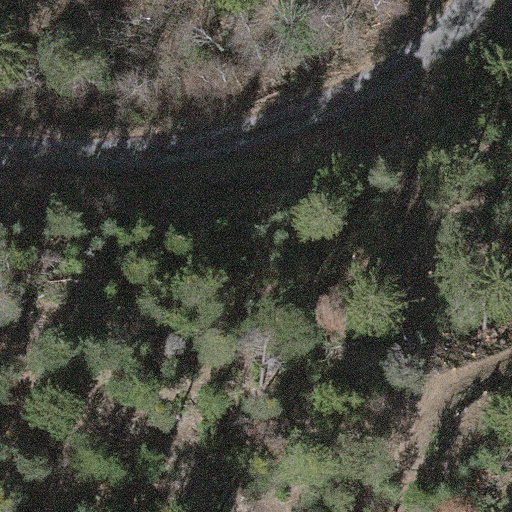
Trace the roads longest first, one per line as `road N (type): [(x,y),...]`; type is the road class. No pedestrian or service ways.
road 1 (unclassified): [(0,151),(158,150),(262,125),(416,57),(472,0)]
road 2 (track): [(511,345),(443,378),(418,403),(405,427),(400,511)]
